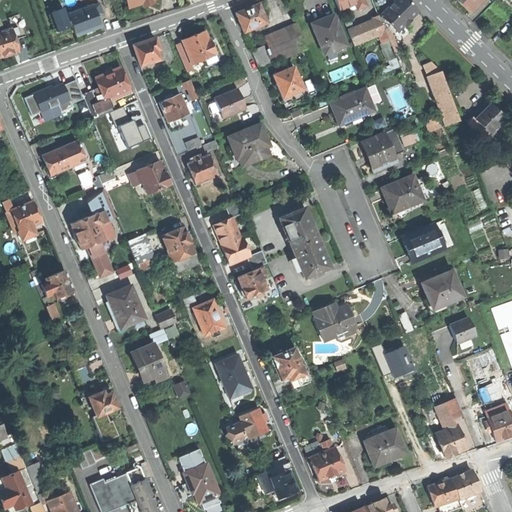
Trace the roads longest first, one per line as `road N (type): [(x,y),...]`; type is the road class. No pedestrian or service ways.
road 1 (residential): [(118,38),(315,507)]
road 2 (residential): [(0,97),(175,511)]
road 3 (residential): [(223,4),(272,119),(313,168),(338,178),(367,249)]
road 4 (residential): [(118,38),(0,79)]
